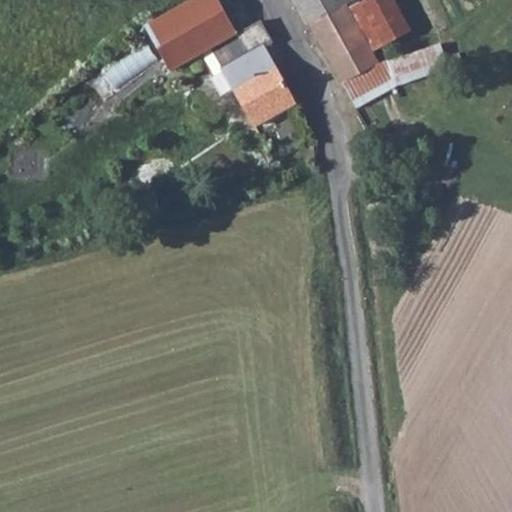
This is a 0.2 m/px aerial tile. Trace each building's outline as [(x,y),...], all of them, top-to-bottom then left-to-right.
[(234,33),(216,0),(190,0),(145,26),(170,71),(210,47),(234,33)] [(296,0),(310,27),(342,9),(356,0),(296,0)] [(356,0),(342,9),(363,48),(369,55),(406,34),(387,0),(356,0)] [(310,27),(341,87),(358,77),(346,58),(363,48),(342,9),(310,27)] [(259,19),(242,28),(234,33),(210,47),(256,126),(295,105),(265,50),(273,45),(259,19)] [(341,87),(350,103),(392,83),(394,88),(444,72),(438,46),(374,66),(358,77),(341,87)] [(346,58),(358,77),(374,66),(369,55),(363,48),(346,58)] [(133,59),(110,73),(118,85),(140,71),(133,59)]
